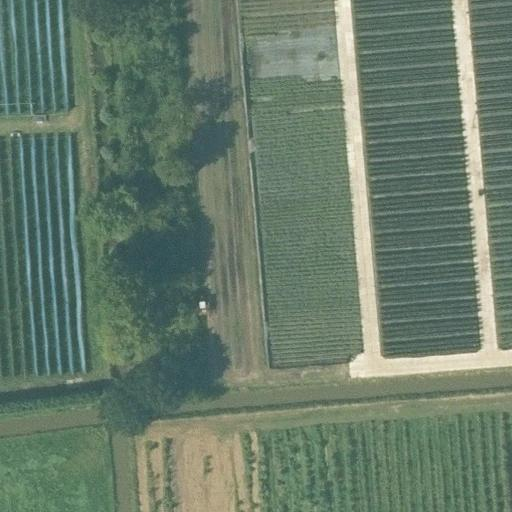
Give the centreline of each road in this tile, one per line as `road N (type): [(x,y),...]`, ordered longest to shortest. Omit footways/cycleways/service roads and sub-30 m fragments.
road 1 (track): [(340,0),(372,367),(511,358)]
road 2 (track): [(458,0),(489,359)]
